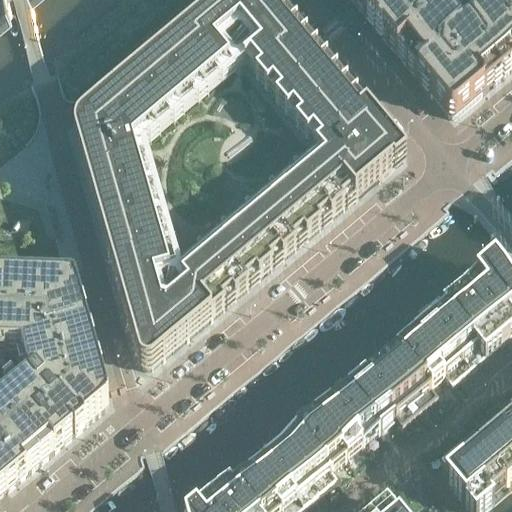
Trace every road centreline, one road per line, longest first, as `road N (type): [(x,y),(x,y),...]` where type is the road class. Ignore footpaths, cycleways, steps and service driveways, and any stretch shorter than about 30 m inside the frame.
road 1 (residential): [(31,511),(450,170)]
road 2 (residential): [(450,170),(306,0)]
